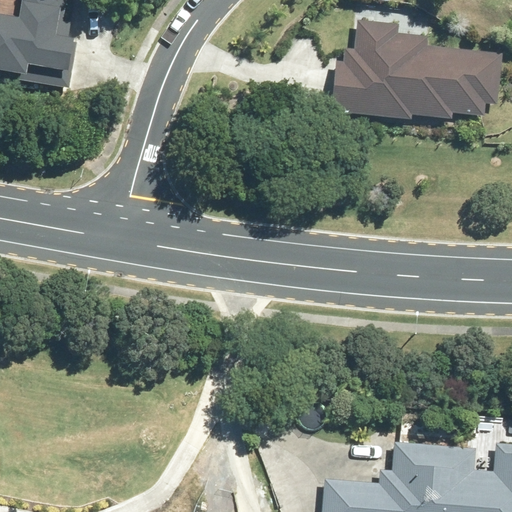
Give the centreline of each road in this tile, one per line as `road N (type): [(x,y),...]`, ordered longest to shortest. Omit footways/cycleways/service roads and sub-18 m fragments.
road 1 (secondary): [(511,278),(361,270),(123,240)]
road 2 (residential): [(213,0),(172,59),(148,122),(123,240)]
road 3 (secondary): [(123,240),(0,218)]
